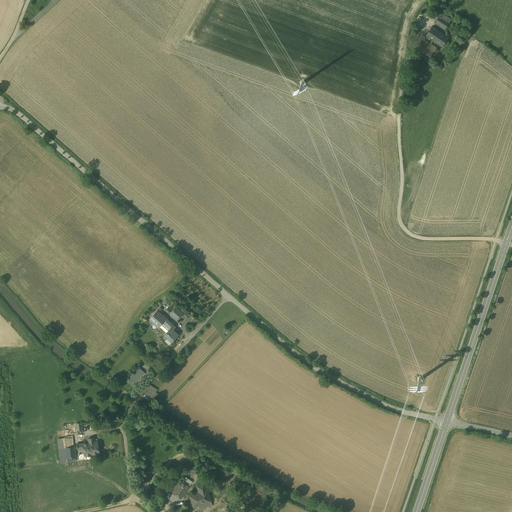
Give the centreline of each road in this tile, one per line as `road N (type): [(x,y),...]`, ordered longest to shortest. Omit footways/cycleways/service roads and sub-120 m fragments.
road 1 (residential): [(228,295),(18,111),(0,105)]
road 2 (residential): [(228,295),(124,414),(130,485),(152,511)]
road 3 (residential): [(446,420),(386,406),(346,386),(228,295)]
road 4 (primary): [(511,223),(446,420)]
